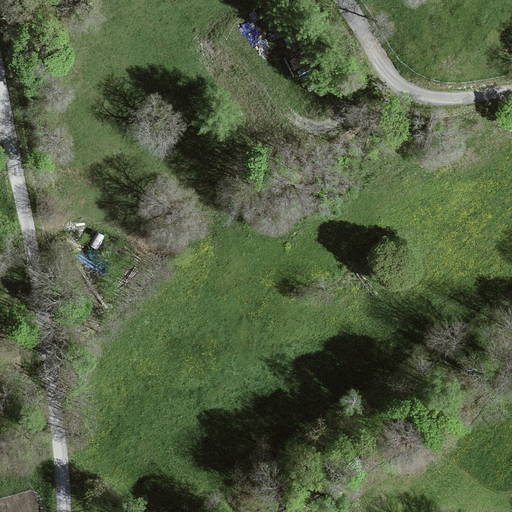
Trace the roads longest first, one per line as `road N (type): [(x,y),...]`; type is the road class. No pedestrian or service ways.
road 1 (unclassified): [(0,65),(60,405),(63,511)]
road 2 (track): [(511,91),(412,91),(383,65),(344,0)]
